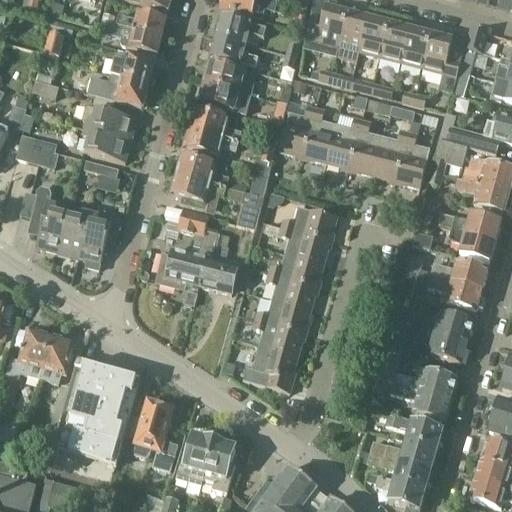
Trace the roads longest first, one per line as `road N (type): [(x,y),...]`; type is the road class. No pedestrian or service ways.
road 1 (residential): [(107,329),(198,0)]
road 2 (residential): [(364,511),(299,457),(107,329)]
road 3 (residential): [(443,511),(511,270)]
road 4 (residential): [(107,329),(0,261)]
road 5 (residential): [(511,30),(394,0)]
